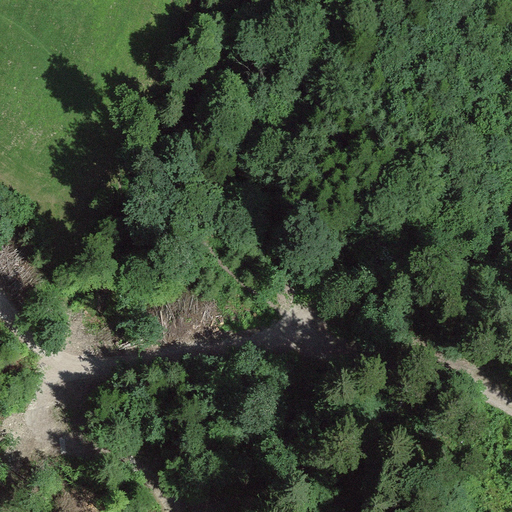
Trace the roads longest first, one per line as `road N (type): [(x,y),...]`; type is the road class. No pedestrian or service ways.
road 1 (track): [(304,343),(49,377),(0,303)]
road 2 (track): [(511,408),(464,383),(304,343)]
